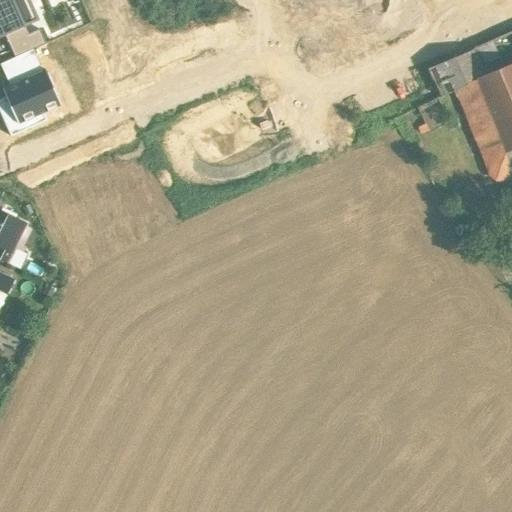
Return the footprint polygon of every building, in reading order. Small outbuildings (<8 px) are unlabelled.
[(20,0),(0,0),(0,38),(4,36),(25,27),(26,27),(15,3),(20,0)] [(25,27),(4,36),(14,59),(34,50),(46,44),(39,30),(29,35),(25,27)] [(493,42),(471,51),(477,67),(500,58),(493,42)] [(43,69),(34,50),(14,59),(0,65),(9,84),(43,69)] [(471,51),(454,59),(466,85),(472,82),(470,79),(472,70),(477,67),(471,51)] [(454,59),(428,69),(440,98),(458,89),(466,85),(454,59)] [(511,64),(476,79),(477,80),(505,152),(511,149),(511,64)] [(43,69),(9,84),(12,91),(24,115),(40,108),(57,100),(43,69)] [(511,169),(505,152),(477,80),(472,82),(466,85),(458,89),(494,180),(511,173),(511,169)] [(0,96),(0,113),(11,137),(46,120),(40,108),(24,115),(12,91),(0,96)] [(334,134),(339,143),(349,137),(344,128),(334,134)] [(20,221),(0,211),(0,245),(12,251),(20,236),(14,233),(20,221)] [(12,251),(0,245),(0,259),(6,263),(12,251)] [(14,279),(0,272),(0,290),(7,294),(14,279)]
